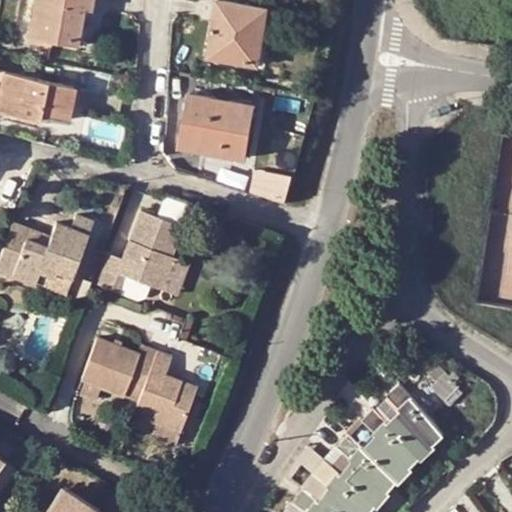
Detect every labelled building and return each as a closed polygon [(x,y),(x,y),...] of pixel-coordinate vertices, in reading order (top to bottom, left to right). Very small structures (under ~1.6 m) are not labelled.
[(79,42),(85,7),(93,8),(94,0),(33,0),(27,33),(31,34),(53,38),(79,42)] [(269,6),(233,0),(218,0),(207,55),(249,62),(255,28),(264,29),(269,6)] [(93,8),(85,7),(79,42),(87,44),(93,8)] [(264,29),(255,28),(249,62),(257,63),(264,29)] [(27,52),(49,57),(53,38),(31,34),(27,52)] [(3,68),(0,80),(0,109),(39,117),(40,112),(43,100),(71,106),(76,83),(3,68)] [(255,102),(189,91),(179,145),(206,150),(208,142),(247,148),(255,102)] [(69,117),(71,106),(43,100),(40,112),(69,117)] [(122,141),(125,123),(98,119),(95,137),(122,141)] [(247,148),(208,142),(206,150),(245,156),(247,148)] [(10,172),(0,199),(4,201),(15,205),(25,178),(10,172)] [(168,200),(163,214),(184,222),(189,208),(168,200)] [(151,282),(159,285),(172,251),(184,222),(163,214),(141,206),(123,254),(102,247),(91,278),(139,296),(146,293),(151,282)] [(78,209),(72,222),(56,217),(51,231),(47,240),(26,233),(30,223),(14,217),(0,252),(0,262),(35,276),(40,264),(72,276),(95,215),(78,209)] [(51,231),(30,223),(26,233),(47,240),(51,231)] [(190,258),(172,251),(159,285),(176,292),(190,258)] [(67,288),(72,276),(40,264),(35,276),(67,288)] [(167,370),(174,353),(158,346),(143,340),(139,350),(96,333),(80,375),(86,377),(102,383),(137,397),(131,410),(156,419),(178,427),(197,382),(167,370)] [(399,342),(392,348),(398,354),(405,347),(399,342)] [(435,385),(449,400),(464,386),(437,358),(427,367),(440,381),(435,385)] [(96,397),(102,383),(86,377),(80,391),(96,397)] [(375,406),(420,454),(444,431),(400,380),(378,402),(379,403),(375,406)] [(420,454),(375,406),(373,406),(354,426),(350,430),(398,478),(420,454)] [(173,440),(178,427),(156,419),(151,432),(173,440)] [(326,457),(376,502),(398,478),(350,430),(329,454),(326,457)] [(326,457),(315,471),(317,473),(318,474),(332,486),(321,498),(337,511),(368,511),(376,502),(326,457)] [(332,486),(318,474),(307,487),(321,498),(332,486)] [(107,511),(100,508),(104,501),(72,481),(63,496),(58,492),(45,511),(107,511)] [(293,499),(295,500),(309,511),(337,511),(321,498),(307,487),(306,485),(304,484),(293,499)]
